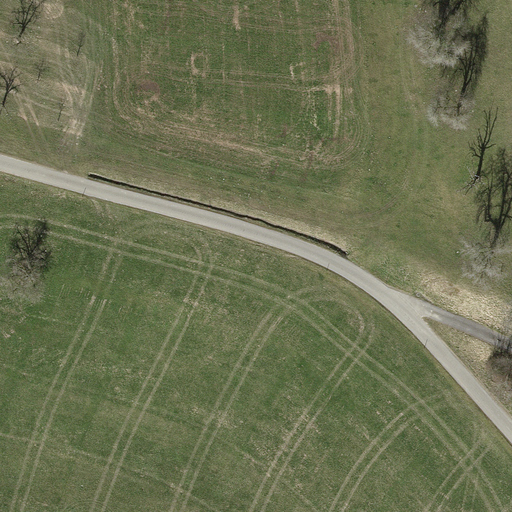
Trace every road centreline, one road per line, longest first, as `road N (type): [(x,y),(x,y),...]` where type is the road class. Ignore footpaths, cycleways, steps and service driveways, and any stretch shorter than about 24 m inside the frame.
road 1 (unclassified): [(0,162),(308,251),(393,303),(511,432)]
road 2 (track): [(511,349),(393,303)]
